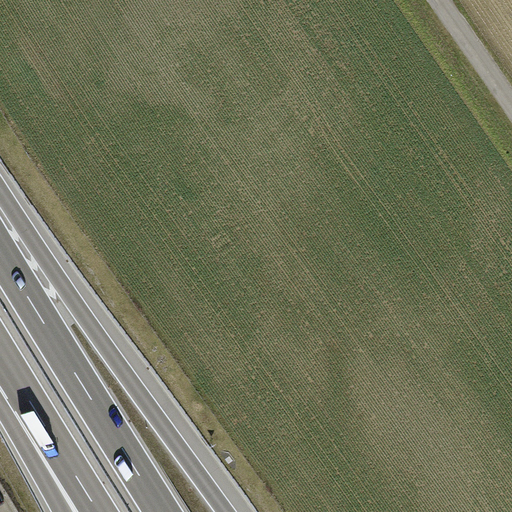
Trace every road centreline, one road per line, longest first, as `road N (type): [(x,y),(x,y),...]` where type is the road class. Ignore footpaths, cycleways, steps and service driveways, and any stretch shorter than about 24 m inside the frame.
road 1 (trunk): [(227,511),(0,190)]
road 2 (trunk): [(163,511),(0,252)]
road 3 (trunk): [(31,402),(99,511)]
road 4 (unclassified): [(511,103),(440,0)]
